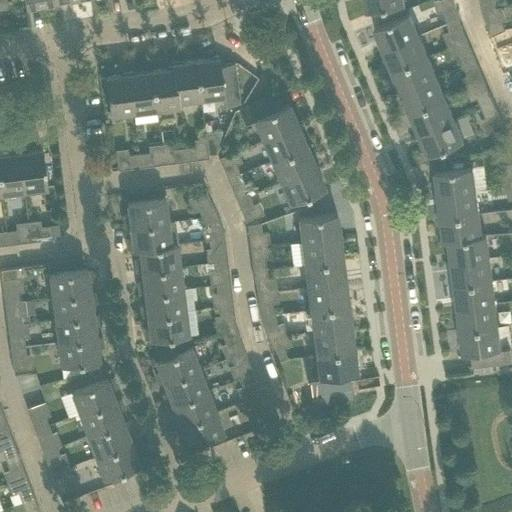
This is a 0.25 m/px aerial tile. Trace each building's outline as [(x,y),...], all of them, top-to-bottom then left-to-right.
[(57,0),(24,0),(26,10),(58,4),(57,0)] [(404,4),(403,0),(364,0),(367,11),(404,4)] [(496,8),(493,0),(491,0),(479,3),(481,11),(496,8)] [(459,18),(456,7),(443,10),(446,21),(459,18)] [(419,35),(409,13),(374,28),(381,45),(379,46),(381,51),(419,35)] [(462,28),(459,18),(446,21),(448,32),(462,28)] [(505,30),(501,20),(487,26),(491,36),(505,30)] [(511,28),(505,30),(491,36),(495,43),(506,70),(511,68),(511,28)] [(428,56),(419,35),(381,51),(383,55),(385,54),(392,71),(428,56)] [(475,60),(471,50),(459,55),(463,65),(475,60)] [(213,58),(195,60),(200,97),(222,95),(224,105),(238,103),(233,63),(220,65),(218,55),(213,56),(213,58)] [(436,77),(428,56),(392,71),(399,87),(397,88),(399,93),(436,77)] [(200,97),(195,60),(177,62),(177,61),(172,61),(172,66),(173,66),(177,100),(178,100),(200,97)] [(480,70),(475,60),(463,65),(467,76),(480,70)] [(173,66),(172,66),(168,66),(169,68),(151,71),(155,109),(179,106),(178,100),(177,100),(173,66)] [(155,109),(151,71),(133,73),(132,71),(128,72),(133,111),(155,109)] [(133,111),(128,72),(123,72),(123,74),(105,77),(109,114),(133,111)] [(445,98),(436,77),(399,93),(401,97),(403,96),(410,113),(445,98)] [(493,102),(489,92),(476,97),(480,107),(493,102)] [(239,109),(244,122),(254,117),(263,139),(299,124),(297,119),(296,120),(288,103),(281,106),(276,93),(239,109)] [(454,119),(445,98),(410,113),(417,129),(415,130),(417,134),(454,119)] [(497,112),(493,102),(480,107),(485,118),(497,112)] [(463,140),(454,119),(417,134),(419,139),(420,138),(428,155),(463,140)] [(301,128),(299,124),(263,139),(272,160),(306,145),(299,129),(301,128)] [(220,131),(205,133),(205,138),(208,154),(216,153),(220,131)] [(313,162),(306,145),(272,160),(281,181),(317,166),(315,161),(313,162)] [(196,160),(194,146),(184,147),(185,161),(196,160)] [(185,161),(184,147),(173,149),(175,162),(185,161)] [(23,149),(18,150),(23,190),(47,187),(42,149),(23,151),(23,149)] [(23,190),(18,150),(13,151),(14,153),(0,154),(0,187),(1,193),(23,190)] [(151,166),(149,152),(138,154),(140,167),(151,166)] [(140,167),(138,154),(128,155),(129,168),(140,167)] [(239,174),(235,164),(223,169),(227,179),(239,174)] [(319,170),(317,166),(281,181),(290,203),(324,188),(317,171),(319,170)] [(476,190),(473,167),(435,172),(437,190),(435,190),(436,195),(476,190)] [(244,184),(239,174),(227,179),(231,189),(244,184)] [(479,212),(476,190),(436,195),(436,200),(438,199),(441,217),(479,212)] [(252,204),(248,195),(236,200),(240,210),(252,204)] [(168,221),(165,198),(127,203),(128,214),(122,215),(124,227),(130,226),(168,221)] [(215,212),(211,204),(198,209),(202,217),(215,212)] [(218,220),(215,212),(202,217),(205,225),(218,220)] [(479,212),(441,217),(443,235),(441,236),(442,241),(448,240),(482,235),(482,234),(479,212)] [(338,232),(336,213),(300,218),(303,241),(341,236),(340,231),(338,232)] [(171,244),(171,243),(168,221),(130,226),(131,237),(125,238),(127,250),(132,249),(132,250),(138,249),(138,248),(171,244)] [(263,234),(261,223),(247,225),(248,236),(263,234)] [(57,224),(51,225),(52,239),(59,238),(58,224),(57,224)] [(52,239),(51,225),(40,226),(42,240),(52,239)] [(18,243),(16,229),(6,230),(7,244),(18,243)] [(225,246),(223,232),(210,239),(211,248),(225,246)] [(482,235),(448,240),(451,257),(449,258),(449,262),(489,257),(486,234),(482,234),(482,235)] [(342,241),(341,236),(303,241),(306,264),(342,259),(340,241),(342,241)] [(176,242),(171,243),(171,244),(138,248),(138,249),(140,259),(134,260),(135,272),(141,271),(179,266),(176,242)] [(268,268),(266,257),(251,259),(252,270),(268,268)] [(492,280),(489,257),(449,262),(450,267),(452,267),(454,285),(492,280)] [(344,277),(342,259),(306,264),(309,286),(347,281),(346,276),(344,277)] [(228,269),(227,260),(213,262),(214,270),(228,269)] [(182,289),(179,266),(141,271),(143,282),(137,283),(138,294),(144,294),(182,289)] [(20,267),(0,269),(0,270),(1,280),(21,277),(20,267)] [(87,268),(49,273),(52,296),(90,291),(88,281),(94,280),(93,268),(87,269),(87,268)] [(269,278),(268,268),(252,270),(254,280),(269,278)] [(495,302),(492,280),(454,285),(456,303),(454,303),(455,308),(495,302)] [(347,286),(347,281),(309,286),(311,309),(348,304),(345,286),(347,286)] [(231,291),(230,283),(216,284),(217,293),(231,291)] [(185,311),(182,289),(144,294),(146,304),(140,305),(141,317),(147,316),(185,311)] [(96,291),(90,291),(52,296),(55,319),(93,314),(91,303),(97,303),(96,291)] [(19,301),(18,292),(3,294),(4,303),(19,301)] [(276,314),(273,302),(258,304),(261,317),(276,314)] [(498,325),(495,302),(455,308),(456,312),(458,312),(460,330),(498,325)] [(350,322),(348,304),(311,309),(314,332),(353,327),(352,322),(350,322)] [(234,314),(233,305),(218,307),(220,316),(234,314)] [(188,334),(185,311),(147,316),(148,327),(143,328),(144,339),(150,339),(188,334)] [(98,314),(93,314),(55,319),(58,342),(96,337),(94,326),(100,325),(98,314)] [(278,324),(276,314),(261,317),(264,329),(278,324)] [(22,323),(21,315),(6,316),(7,325),(22,323)] [(511,359),(508,324),(498,325),(460,330),(462,348),(460,348),(461,354),(471,352),(472,366),(511,360),(511,359)] [(353,331),(353,327),(314,332),(317,354),(353,350),(351,332),(353,331)] [(239,338),(235,328),(221,330),(226,343),(239,338)] [(101,336),(96,337),(58,342),(61,365),(99,360),(97,349),(103,348),(101,336)] [(25,346),(23,337),(9,339),(10,348),(25,346)] [(26,355),(25,346),(10,348),(11,356),(26,355)] [(199,368),(191,346),(155,360),(159,370),(154,373),(158,384),(163,382),(199,368)] [(286,358),(283,348),(270,352),(274,363),(286,358)] [(356,367),(353,350),(317,354),(320,377),(309,379),(310,392),(350,387),(349,374),(358,373),(358,367),(356,367)] [(247,360),(244,351),(231,356),(234,365),(247,360)] [(207,390),(199,368),(163,382),(167,392),(162,394),(166,405),(171,403),(207,390)] [(255,381),(252,373),(238,378),(241,386),(255,381)] [(117,388),(112,376),(71,391),(79,413),(115,400),(111,390),(117,388)] [(179,424),(215,411),(207,390),(171,403),(175,413),(170,415),(174,426),(179,424)] [(263,402),(260,394),(246,399),(249,407),(263,402)] [(119,411),(125,409),(120,398),(115,400),(79,413),(87,434),(123,421),(119,411)] [(188,446),(223,433),(215,411),(179,424),(183,435),(178,437),(182,448),(187,446),(188,446)] [(47,425),(44,417),(31,422),(34,430),(47,425)] [(128,419),(123,421),(87,434),(95,456),(131,442),(127,432),(133,430),(128,419)] [(50,432),(47,425),(34,430),(37,437),(50,432)] [(136,440),(131,442),(95,456),(103,478),(139,464),(135,454),(141,452),(136,440)] [(17,454),(14,445),(1,450),(4,459),(17,454)] [(58,454),(55,446),(42,451),(45,459),(58,454)] [(21,465),(17,454),(4,459),(8,470),(21,465)] [(66,476),(63,468),(50,473),(53,481),(66,476)] [(34,497),(30,487),(17,492),(20,502),(34,497)] [(24,511),(37,507),(34,497),(20,502),(23,511),(24,511)]
